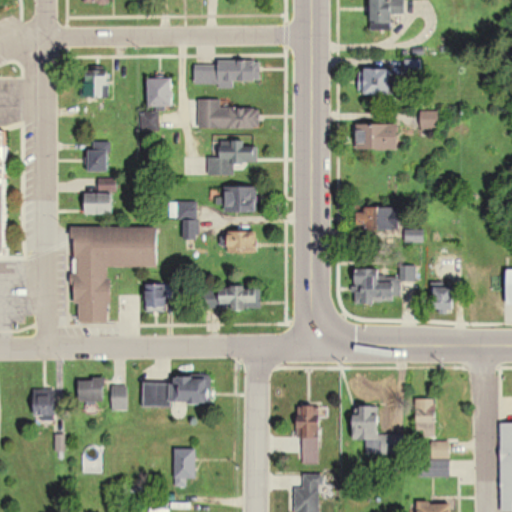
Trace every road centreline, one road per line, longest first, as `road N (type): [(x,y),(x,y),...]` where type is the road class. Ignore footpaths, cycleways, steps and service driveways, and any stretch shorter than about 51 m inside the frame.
road 1 (primary): [(322,349),(312,288),(312,0)]
road 2 (residential): [(48,348),(41,275),(46,0)]
road 3 (residential): [(312,35),(47,35),(0,51)]
road 4 (residential): [(0,348),(255,349)]
road 5 (primary): [(511,348),(322,349)]
road 6 (residential): [(483,349),(486,511)]
road 7 (secondary): [(255,511),(255,349)]
